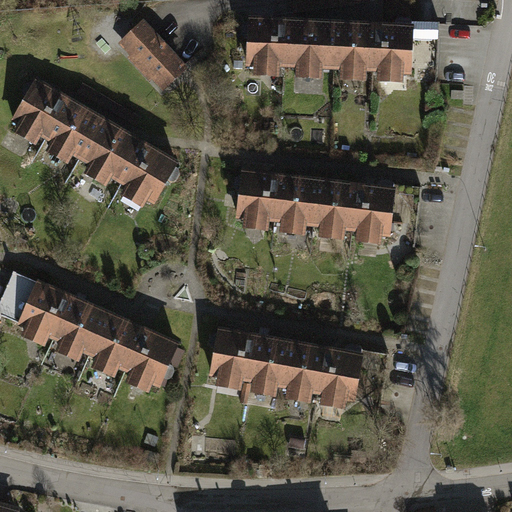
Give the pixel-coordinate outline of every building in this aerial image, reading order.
[(372,0),(343,0),(295,7),(296,18),(374,7),(372,0)] [(292,24),(251,22),(248,73),(257,73),(256,81),(283,82),(283,74),(290,74),(292,24)] [(333,26),(292,24),(290,74),(299,75),(298,83),(324,84),(325,76),(331,76),(333,26)] [(146,26),(121,48),(164,95),(188,73),(146,26)] [(374,28),(333,26),(331,76),(343,77),(342,85),(367,86),(367,78),(372,78),(374,28)] [(416,29),(374,28),(372,78),(381,79),(381,86),(406,88),(407,80),(413,80),(416,29)] [(73,105),(39,85),(13,128),(20,132),(16,139),(38,152),(42,145),(48,148),(73,105)] [(85,88),(79,97),(138,132),(144,123),(85,88)] [(108,126),(73,105),(48,148),(54,152),(51,158),(72,170),(75,164),(83,169),(108,126)] [(143,146),(108,126),(83,169),(91,173),(87,179),(110,193),(114,186),(118,189),(143,146)] [(180,167),(143,146),(118,189),(129,195),(125,202),(146,214),(150,208),(155,210),(180,167)] [(283,180),(243,175),(237,225),(246,226),(244,236),(270,239),(271,229),(277,230),(283,180)] [(322,185),(283,180),(277,230),(285,231),(284,240),(309,243),(310,234),(316,235),(322,185)] [(361,189),(322,185),(316,235),(326,236),(325,245),(347,248),(348,238),(355,239),(361,189)] [(400,194),(361,189),(355,239),(362,240),(361,250),(385,253),(386,243),(394,244),(400,194)] [(0,320),(19,329),(38,288),(16,278),(0,312),(0,320)] [(76,300),(39,283),(38,288),(19,329),(26,333),(22,341),(46,352),(50,343),(55,345),(76,300)] [(112,316),(76,300),(55,345),(63,349),(59,357),(82,367),(85,359),(91,362),(112,316)] [(147,332),(112,316),(91,362),(100,366),(96,375),(116,384),(120,375),(126,378),(147,332)] [(183,348),(147,332),(126,378),(133,381),(129,389),(151,399),(155,390),(162,394),(183,348)] [(257,340),(221,333),(212,381),(219,382),(218,391),(243,396),(245,387),(248,388),(257,340)] [(293,347),(257,340),(248,388),(256,389),(255,397),(279,402),(281,394),(284,395),(293,347)] [(330,354),(293,347),(284,395),(290,396),(289,404),(313,408),(315,400),(321,401),(330,354)] [(366,360),(330,354),(321,401),(326,402),(325,410),(350,415),(351,407),(357,408),(366,360)]
